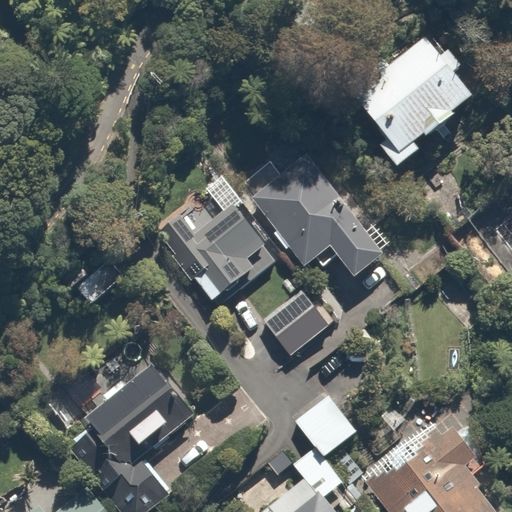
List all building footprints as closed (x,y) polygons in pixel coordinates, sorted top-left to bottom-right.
[(426,36),(349,93),(385,141),(377,147),(397,173),(420,156),(414,147),(429,136),(432,140),(457,121),(453,115),(473,100),(426,36)] [(308,158),(252,199),(305,269),(321,257),(328,267),(336,261),(350,281),(381,259),(308,158)] [(216,183),(158,230),(196,278),(205,271),(226,297),(276,258),(216,183)] [(301,290),(261,323),(292,361),(332,328),(301,290)] [(159,371),(87,421),(122,470),(140,458),(193,420),(159,371)] [(239,388),(193,420),(140,458),(165,494),(264,423),(239,388)] [(331,399),(296,425),(315,450),(322,460),(357,435),(331,399)] [(509,511),(443,419),(360,479),(384,511),(509,511)] [(340,485),(322,460),(315,450),(294,466),(305,482),(264,511),(332,511),(322,498),(340,485)] [(25,511),(105,511),(88,491),(63,511),(42,511),(36,504),(25,511)]
